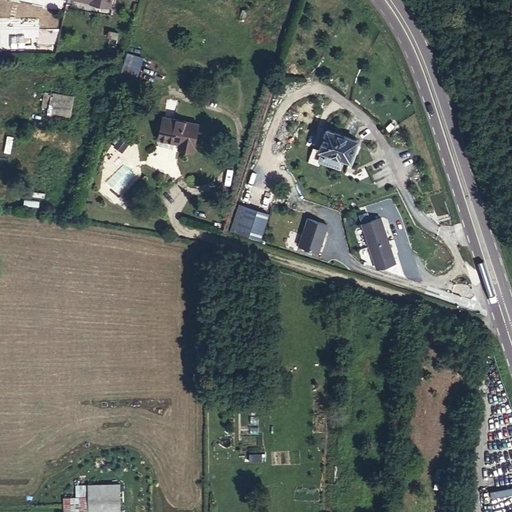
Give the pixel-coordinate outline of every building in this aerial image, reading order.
[(65,21),(68,8),(41,0),(0,0),(0,2),(65,21)] [(72,9),(68,8),(65,21),(87,27),(105,32),(112,6),(94,1),(93,6),(74,0),(72,9)] [(35,48),(36,34),(9,33),(8,47),(35,48)] [(140,74),(144,57),(127,53),(123,70),(140,74)] [(25,87),(48,73),(44,67),(21,81),(25,87)] [(0,108),(22,112),(24,105),(0,100),(0,108)] [(201,122),(164,115),(159,140),(180,144),(179,149),(192,151),(193,146),(197,147),(201,122)] [(357,151),(325,141),(319,163),(341,170),(350,172),(357,151)] [(341,170),(319,163),(312,161),(308,175),(318,178),(319,174),(338,179),(341,170)] [(112,190),(134,172),(127,164),(105,181),(112,190)] [(233,243),(240,245),(248,219),(240,217),(233,243)] [(240,245),(262,252),(270,225),(248,219),(240,245)] [(389,227),(369,231),(376,269),(395,266),(389,227)] [(328,238),(308,231),(300,259),(320,265),(328,238)] [(88,497),(88,509),(88,510),(120,509),(120,483),(88,484),(88,497)] [(491,496),(511,494),(511,488),(490,490),(491,496)] [(64,511),(88,509),(88,497),(64,497),(64,511)]
